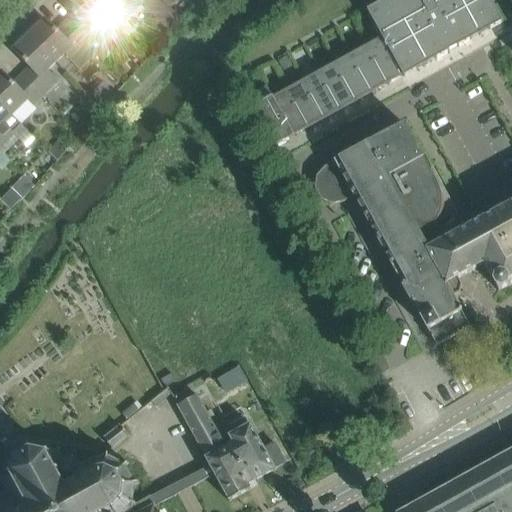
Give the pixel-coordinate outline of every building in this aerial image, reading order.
[(89,30),(104,15),(89,0),(64,0),(61,3),(76,18),(68,26),(95,55),(96,54),(103,61),(106,57),(107,47),(95,35),(89,30)] [(89,0),(104,15),(113,7),(123,18),(139,3),(136,0),(89,0)] [(503,22),(490,0),(386,0),(366,11),(381,38),(403,77),(503,22)] [(95,55),(68,26),(59,35),(44,19),(28,35),(56,63),(64,54),(79,70),(95,55)] [(48,70),(56,63),(28,35),(13,50),(33,71),(24,79),(42,97),(58,81),(48,70)] [(387,85),(403,77),(381,38),(366,46),(387,85)] [(387,85),(366,46),(350,54),(372,94),(387,85)] [(334,63),(335,63),(356,102),(372,94),(350,54),(334,63)] [(335,63),(334,63),(319,71),(341,111),(356,102),(335,63)] [(303,80),(325,119),(341,111),(319,71),(303,80)] [(42,97),(24,79),(16,87),(1,72),(0,72),(0,102),(12,115),(27,100),(32,106),(42,97)] [(288,88),(310,128),(325,119),(303,80),(288,88)] [(105,91),(99,85),(91,93),(102,106),(114,95),(107,89),(105,91)] [(272,97),(267,86),(249,96),(255,107),(255,106),(277,147),(294,137),(294,136),(272,97)] [(288,88),(272,97),(294,136),(310,128),(288,88)] [(4,123),(12,115),(0,102),(0,151),(10,162),(0,150),(0,147),(14,134),(4,123)] [(433,169),(430,171),(405,125),(392,132),(392,131),(342,159),(325,168),(316,177),(315,189),(321,199),(332,204),(344,202),(354,197),(403,287),(403,288),(411,303),(412,303),(436,346),(470,327),(454,298),(453,297),(427,250),(429,249),(466,229),(465,228),(466,228),(433,169)] [(54,159),(78,135),(71,128),(47,152),(54,159)] [(0,151),(0,170),(1,171),(10,162),(0,151)] [(511,204),(466,229),(429,249),(427,250),(453,297),(454,298),(459,295),(461,287),(457,279),(484,265),(498,291),(511,283),(511,204)] [(365,324),(354,306),(343,313),(353,331),(365,324)] [(381,353),(370,335),(359,342),(369,360),(381,353)] [(391,371),(381,353),(369,360),(379,378),(391,371)] [(152,401),(157,407),(172,395),(167,388),(152,401)] [(275,468),(285,463),(274,443),(264,448),(249,423),(220,439),(195,395),(177,406),(206,456),(204,457),(209,466),(137,504),(132,501),(135,483),(124,465),(107,456),(87,460),(81,464),(73,459),(64,459),(58,451),(47,452),(31,449),(14,459),(10,471),(1,483),(6,492),(0,497),(0,511),(158,511),(155,506),(213,475),(214,476),(215,475),(229,501),(250,489),(248,485),(275,469),(275,468)] [(113,449),(127,437),(119,428),(105,439),(113,449)] [(477,470),(472,462),(459,469),(464,477),(401,511),(511,511),(511,455),(510,452),(477,470)]
